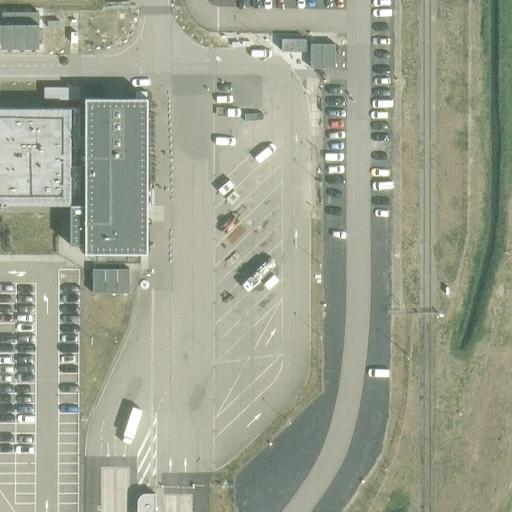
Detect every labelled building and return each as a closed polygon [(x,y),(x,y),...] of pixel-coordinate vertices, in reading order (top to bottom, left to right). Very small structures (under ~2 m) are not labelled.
[(306,0),(283,0),(282,18),(306,19),(306,0)] [(0,45),(29,45),(29,19),(0,19),(0,45)] [(0,203),(69,203),(69,243),(85,243),(85,252),(149,252),(149,97),(128,98),(87,97),(87,137),(82,137),(82,107),(0,107),(0,203)] [(94,269),(95,292),(118,291),(117,268),(94,269)] [(162,511),(163,486),(130,486),(130,511),(162,511)]
